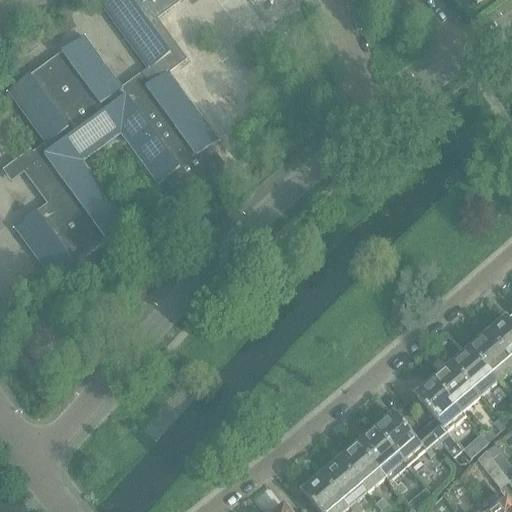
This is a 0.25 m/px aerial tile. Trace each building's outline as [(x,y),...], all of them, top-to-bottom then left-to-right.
[(157,20),(184,0),(99,0),(97,2),(148,71),(121,90),(84,41),(85,40),(83,38),(7,95),(45,146),(32,156),(30,153),(15,164),(47,206),(14,230),(54,284),(129,228),(82,164),(120,136),(158,187),(166,181),(177,196),(177,198),(202,203),(203,201),(221,188),(223,189),(226,165),(224,165),(212,148),(220,142),(219,140),(218,141),(169,75),(182,65),(183,57),(157,20)] [(243,164),(253,156),(249,150),(238,157),(243,164)] [(511,326),(506,319),(498,326),(496,324),(487,332),(488,334),(487,335),(511,364),(511,326)] [(498,386),(511,373),(511,364),(487,335),(480,342),(478,340),(468,348),(470,350),(469,351),(498,386)] [(480,401),(498,386),(469,351),(462,357),(460,355),(450,363),(452,365),(450,366),(480,401)] [(462,417),(480,401),(450,366),(443,372),(442,370),(432,378),(434,380),(433,381),(462,417)] [(422,391),(414,397),(435,422),(426,429),(426,430),(443,450),(452,461),(453,461),(462,453),(446,435),(453,428),(454,429),(464,420),(462,417),(433,381),(431,383),(429,380),(420,389),(422,391)] [(383,419),(374,428),(376,430),(374,431),(407,469),(417,461),(416,460),(423,454),(430,461),(439,453),(443,450),(426,430),(422,433),(414,440),(393,415),(385,422),(383,419)] [(498,422),(494,426),(501,434),(505,431),(498,422)] [(407,469),(374,431),(373,432),(371,430),(362,438),(364,440),(356,446),(386,481),(390,485),(392,483),(408,470),(407,469)] [(356,446),(355,447),(353,445),(343,453),(345,455),(337,462),(336,463),(335,461),(325,469),(327,471),(320,477),(348,511),(363,511),(357,506),(386,481),(356,446)] [(510,484),(511,482),(511,471),(493,447),(491,449),(487,454),(510,484)] [(478,463),(477,464),(499,493),(510,484),(487,454),(478,463)] [(348,511),(320,477),(318,478),(317,476),(307,484),(308,486),(301,493),(317,511),(348,511)] [(400,485),(397,488),(392,483),(390,485),(389,486),(399,498),(406,492),(400,485)] [(426,491),(417,499),(424,508),(432,500),(433,500),(426,491)] [(382,500),(375,506),(380,511),(382,511),(388,507),(382,500)] [(511,511),(511,507),(507,500),(491,511),(511,511)]
